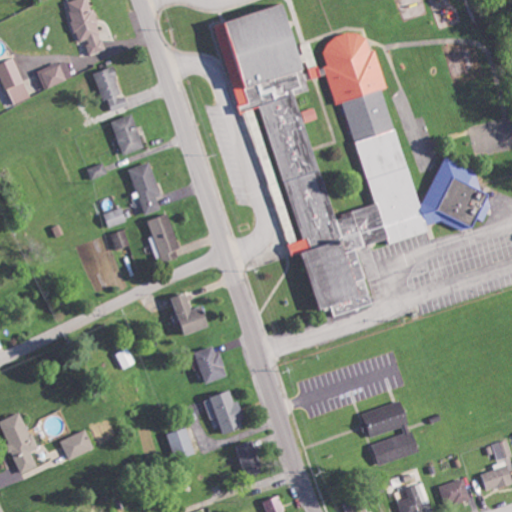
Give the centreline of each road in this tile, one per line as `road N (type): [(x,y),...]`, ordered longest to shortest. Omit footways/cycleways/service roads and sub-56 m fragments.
road 1 (residential): [(317,511),(140,0)]
road 2 (residential): [(0,361),(226,252)]
